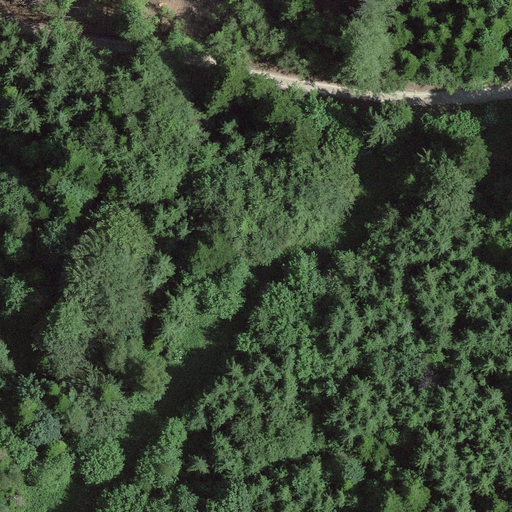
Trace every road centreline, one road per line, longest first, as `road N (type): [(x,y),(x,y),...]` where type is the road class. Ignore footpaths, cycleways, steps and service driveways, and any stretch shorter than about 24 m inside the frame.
road 1 (track): [(511,122),(380,180),(278,267),(96,511)]
road 2 (track): [(511,91),(346,103),(162,46),(0,16)]
